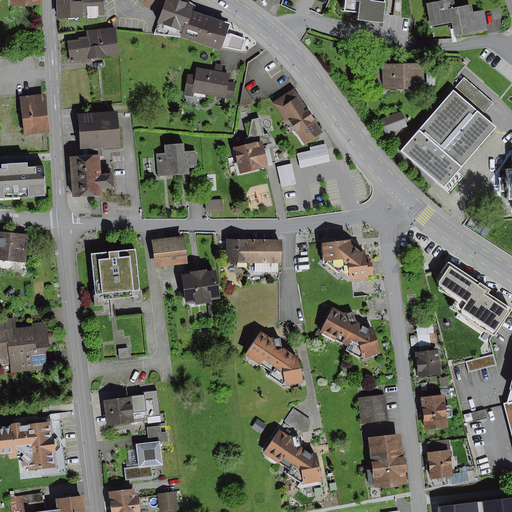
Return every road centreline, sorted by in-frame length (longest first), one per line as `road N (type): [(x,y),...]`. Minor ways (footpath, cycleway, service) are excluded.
road 1 (residential): [(373,213),(284,225),(68,221)]
road 2 (residential): [(68,221),(98,511)]
road 3 (residential): [(420,511),(388,225)]
road 4 (residential): [(271,33),(304,22),(393,42),(493,43),(506,50)]
road 5 (residential): [(50,0),(68,221)]
road 6 (primary): [(395,187),(271,33)]
road 7 (primary): [(511,275),(409,200)]
